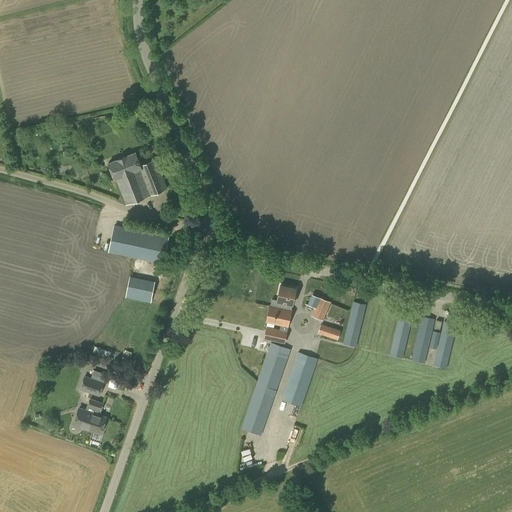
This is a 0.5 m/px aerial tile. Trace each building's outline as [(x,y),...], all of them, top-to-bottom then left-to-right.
[(116,178),(117,180),(126,204),(151,195),(141,169),(142,169),(141,165),(136,152),(109,163),(115,179),(116,178)] [(155,159),(145,163),(141,165),(142,169),(141,169),(151,195),(163,190),(167,188),(155,159)] [(164,263),(169,236),(115,225),(109,251),(164,263)] [(151,302),(155,281),(130,276),(126,297),(151,302)] [(271,306),(291,310),(291,309),(292,303),(296,288),(280,285),(277,300),(273,299),(271,306)] [(323,321),(331,302),(312,294),(307,304),(314,307),(311,316),(323,321)] [(356,347),(366,304),(353,301),(343,343),(356,347)] [(291,310),(271,306),(270,306),(267,321),(288,325),(291,310)] [(402,357),(413,313),(400,312),(390,354),(402,357)] [(424,362),(435,319),(422,316),(412,359),(424,362)] [(436,348),(442,321),(436,320),(434,330),(432,330),(429,347),(436,348)] [(446,367),(457,324),(444,321),(434,365),(446,367)] [(337,339),(340,330),(321,323),(318,333),(337,339)] [(269,327),(267,337),(275,338),(284,340),(286,331),(280,329),(277,329),(269,327)] [(261,435),(273,400),(291,349),(270,342),(270,344),(261,369),(241,428),(261,435)] [(302,406),(303,400),(318,358),(298,351),(281,399),(283,399),(276,418),(292,424),(299,405),(302,406)] [(89,385),(91,378),(84,375),(79,389),(92,394),(95,387),(89,385)] [(95,387),(92,394),(99,396),(104,383),(91,378),(89,385),(95,387)] [(108,412),(114,398),(106,394),(104,400),(92,395),(88,403),(108,412)] [(83,418),(86,410),(80,407),(80,408),(79,408),(74,424),(75,424),(77,430),(84,427),(92,430),(95,423),(83,418)] [(95,423),(92,430),(101,433),(107,417),(86,410),(83,418),(95,423)]
